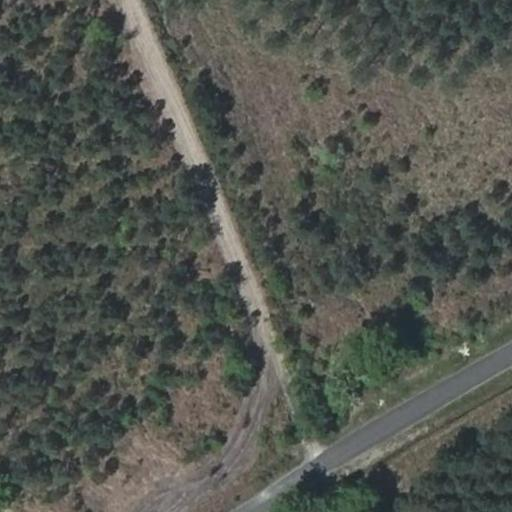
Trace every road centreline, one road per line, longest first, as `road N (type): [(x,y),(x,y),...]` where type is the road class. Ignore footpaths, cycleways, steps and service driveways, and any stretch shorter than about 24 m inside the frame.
road 1 (track): [(130,0),(320,466)]
road 2 (tertiary): [(248,511),(511,353)]
